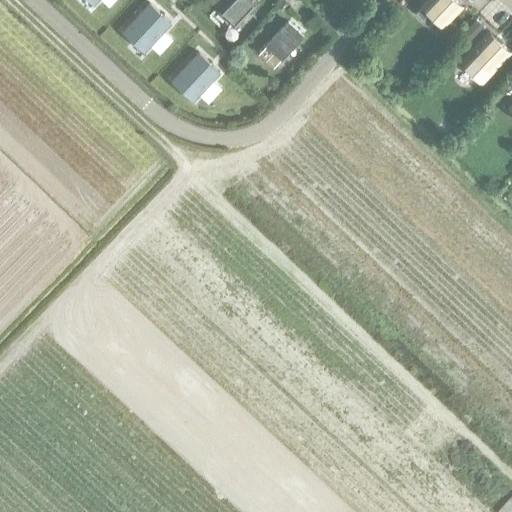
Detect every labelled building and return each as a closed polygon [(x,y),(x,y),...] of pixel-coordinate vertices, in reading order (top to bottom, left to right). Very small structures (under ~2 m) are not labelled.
[(222,0),(216,6),(234,23),(255,0),(222,0)] [(460,3),(456,0),(426,0),(415,11),(422,17),(428,10),(441,23),(460,3)] [(473,37),(483,26),(474,18),(464,30),(473,37)] [(280,57),(302,34),(288,20),(266,43),(280,57)] [(508,49),(489,31),(464,57),(470,63),(477,56),(490,68),(508,49)]
